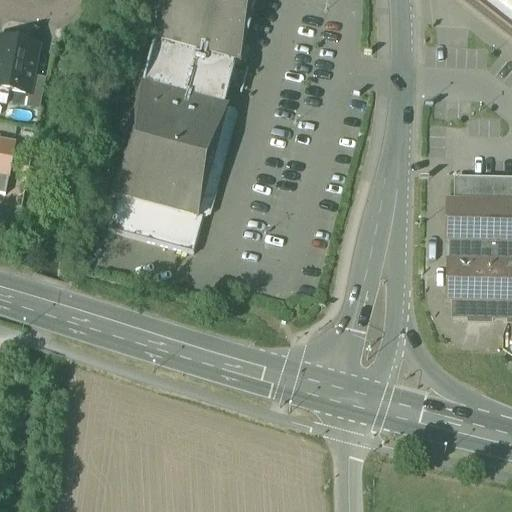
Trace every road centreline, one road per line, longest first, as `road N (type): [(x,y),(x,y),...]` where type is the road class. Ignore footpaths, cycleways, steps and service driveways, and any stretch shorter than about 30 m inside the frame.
road 1 (secondary): [(0,294),(357,400)]
road 2 (secondary): [(511,423),(430,375),(403,323),(390,233)]
road 3 (residential): [(401,0),(390,233)]
road 4 (residential): [(390,233),(357,400)]
road 5 (secondary): [(357,400),(511,439)]
